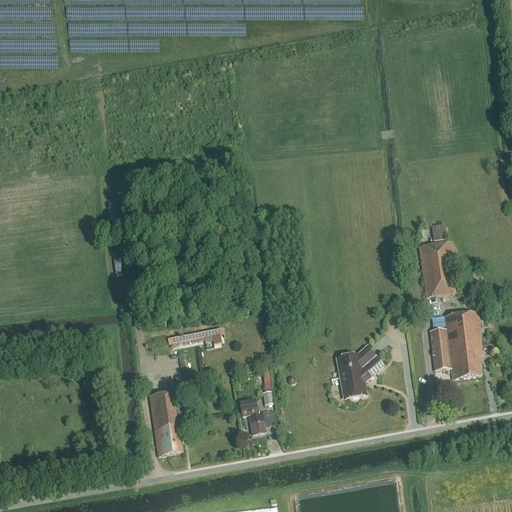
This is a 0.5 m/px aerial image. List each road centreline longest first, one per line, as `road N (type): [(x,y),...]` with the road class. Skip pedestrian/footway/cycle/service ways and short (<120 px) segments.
road 1 (unclassified): [(0,508),(511,415)]
road 2 (unknown): [(444,305),(419,328),(426,430)]
